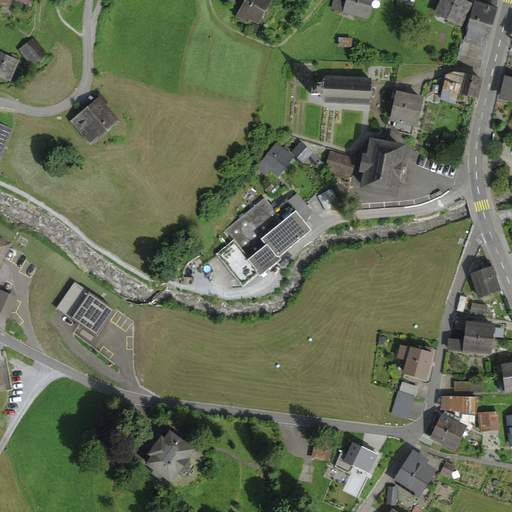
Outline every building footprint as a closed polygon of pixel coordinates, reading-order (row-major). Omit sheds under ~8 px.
[(269,1),(267,0),(246,0),(245,1),(263,11),(269,1)] [(334,0),(332,8),(366,18),(370,6),(347,0),(346,0),(346,2),(336,0),(334,0)] [(443,0),(442,2),(436,14),(457,24),(458,23),(461,24),(471,5),(468,3),(468,2),(462,0),(443,0)] [(251,18),(257,22),(263,11),(245,1),(237,17),(249,23),(251,18)] [(481,41),(486,42),(496,9),(476,3),(465,41),(480,45),(481,41)] [(293,8),(290,15),(297,18),(300,11),(293,8)] [(256,34),(259,27),(253,24),(250,31),(256,34)] [(340,38),(339,46),(350,47),(350,39),(340,38)] [(20,49),(31,64),(46,54),(33,39),(20,49)] [(0,75),(9,79),(17,59),(16,59),(17,56),(12,53),(10,57),(0,53),(0,75)] [(454,73),(453,77),(446,76),(441,100),(473,110),(481,79),(460,74),(454,73)] [(325,102),(370,105),(371,80),(357,79),(358,75),(348,75),(347,79),(327,77),(321,84),(312,83),(311,95),(320,95),(325,102)] [(505,89),(503,97),(511,98),(511,80),(507,79),(506,84),(503,83),(502,88),(505,89)] [(394,120),(393,126),(399,132),(412,135),(414,125),(415,125),(422,99),(395,92),(393,92),(392,98),(393,99),(397,100),(392,120),(394,120)] [(78,112),(82,116),(99,102),(102,105),(105,103),(98,95),(78,112)] [(82,116),(75,122),(88,138),(103,126),(106,130),(115,122),(102,105),(99,102),(82,116)] [(0,154),(1,153),(11,131),(0,126),(0,154)] [(88,138),(92,143),(107,131),(106,130),(103,126),(88,138)] [(364,187),(394,192),(402,148),(373,142),(370,157),(364,156),(361,171),(367,172),(364,187)] [(276,143),(257,168),(266,175),(271,169),(278,174),(292,156),(276,143)] [(301,143),(293,152),(304,162),(307,158),(311,153),(301,143)] [(321,162),(311,153),(307,158),(317,167),(321,162)] [(331,169),(351,174),(356,160),(331,153),(328,164),(333,165),(331,169)] [(318,196),(327,213),(340,206),(331,189),(318,196)] [(305,223),(312,213),(297,194),(288,202),(305,223)] [(225,230),(234,241),(249,260),(267,245),(262,240),(273,231),(272,230),(269,226),(280,217),(275,211),(265,198),(225,230)] [(242,284),(256,272),(260,276),(280,260),(279,257),(311,231),(305,223),(288,202),(287,201),(275,211),(280,217),(269,226),(272,230),(273,231),(262,240),(267,245),(249,260),(234,241),(218,254),(242,284)] [(452,232),(450,237),(459,240),(461,235),(452,232)] [(0,263),(9,246),(0,240),(0,263)] [(471,275),(479,298),(500,291),(491,263),(485,265),(486,270),(471,275)] [(113,334),(119,326),(108,317),(114,310),(93,293),(88,300),(73,287),(58,305),(78,323),(72,330),(82,338),(88,331),(104,344),(109,339),(111,341),(115,336),(113,334)] [(1,293),(0,294),(0,311),(8,315),(16,299),(1,293)] [(473,304),(471,311),(486,314),(487,306),(473,304)] [(456,329),(467,330),(466,337),(492,340),(494,326),(485,325),(485,321),(473,320),(473,323),(457,321),(456,329)] [(495,337),(503,338),(504,329),(496,328),(495,337)] [(449,349),(490,354),(492,340),(466,337),(465,341),(450,339),(449,349)] [(408,361),(404,373),(424,379),(433,349),(426,347),(425,353),(401,346),(398,358),(408,361)] [(0,391),(12,390),(5,352),(0,352),(0,391)] [(504,373),(505,379),(511,377),(511,364),(494,367),(495,373),(504,373)] [(502,392),(511,390),(511,377),(505,379),(505,384),(501,385),(502,392)] [(470,391),(481,392),(481,382),(473,382),(473,383),(473,389),(470,389),(470,390),(470,391)] [(403,383),(400,391),(414,396),(417,387),(403,383)] [(398,396),(393,414),(407,419),(413,401),(398,396)] [(445,399),(444,409),(476,413),(477,399),(445,399)] [(480,413),(481,429),(498,427),(496,411),(480,413)] [(445,417),(441,415),(436,426),(459,437),(464,427),(453,421),(455,418),(447,414),(445,417)] [(431,437),(453,448),(459,437),(436,426),(431,437)] [(187,458),(194,449),(170,432),(164,440),(161,437),(157,443),(153,448),(150,454),(152,456),(147,464),(154,469),(151,473),(160,480),(163,476),(170,481),(177,472),(178,473),(179,472),(184,475),(187,472),(190,468),(192,464),(187,461),(188,459),(187,458)] [(340,453),(338,458),(369,473),(378,455),(353,443),(346,456),(340,453)] [(314,445),(311,459),(329,462),(332,447),(314,444),(314,445)] [(409,457),(401,468),(425,483),(432,473),(421,465),(425,459),(413,451),(409,457)] [(446,464),(442,473),(449,476),(453,467),(446,464)] [(327,469),(327,478),(350,477),(350,468),(327,469)] [(418,494),(425,483),(401,468),(394,479),(403,484),(401,487),(410,493),(412,491),(418,494)] [(389,488),(387,504),(395,505),(397,489),(389,488)]
